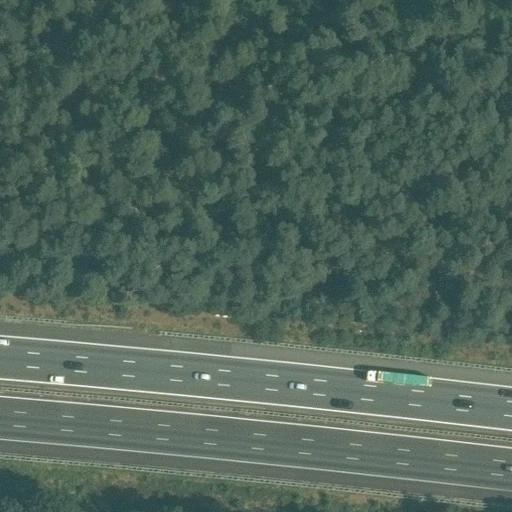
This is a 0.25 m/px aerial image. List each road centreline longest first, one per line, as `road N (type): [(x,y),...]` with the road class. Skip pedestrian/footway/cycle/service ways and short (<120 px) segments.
road 1 (track): [(0,59),(77,51),(185,85),(511,109)]
road 2 (motorway): [(511,411),(0,360)]
road 3 (motorway): [(0,421),(511,471)]
